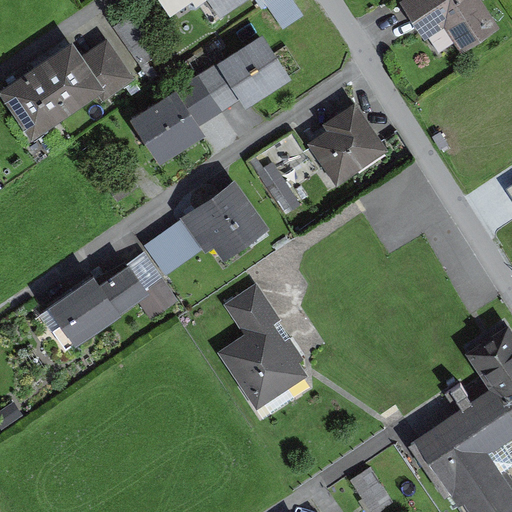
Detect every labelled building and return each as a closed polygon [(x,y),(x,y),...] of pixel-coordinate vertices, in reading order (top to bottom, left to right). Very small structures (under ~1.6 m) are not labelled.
[(301,0),(168,0),(179,15),(200,0),(221,0),(235,19),(262,0),(266,0),(288,30),(312,14),(301,0)] [(510,27),(491,0),(407,0),(433,40),(453,26),(470,54),(510,27)] [(8,92),(40,140),(146,73),(118,33),(95,49),(88,39),(8,92)] [(277,33),(138,119),(173,165),(220,133),(214,123),(253,99),(258,108),(307,78),(277,33)] [(331,128),(313,141),(343,183),(393,147),(359,100),(327,123),(331,128)] [(288,210),(303,200),(275,161),(260,171),(288,210)] [(240,180),(151,245),(174,276),(215,246),(228,263),(276,228),(240,180)] [(101,275),(54,307),(80,344),(116,320),(155,293),(134,263),(106,282),(101,275)] [(230,304),(250,335),(222,351),(259,415),(313,384),(281,327),(286,324),(260,284),(230,304)] [(466,406),(416,441),(441,478),(451,472),(477,511),(511,511),(511,474),(491,443),(511,428),(511,322),(511,320),(471,347),(497,385),(466,406)] [(374,465),(353,477),(373,511),(374,511),(395,500),(374,465)]
